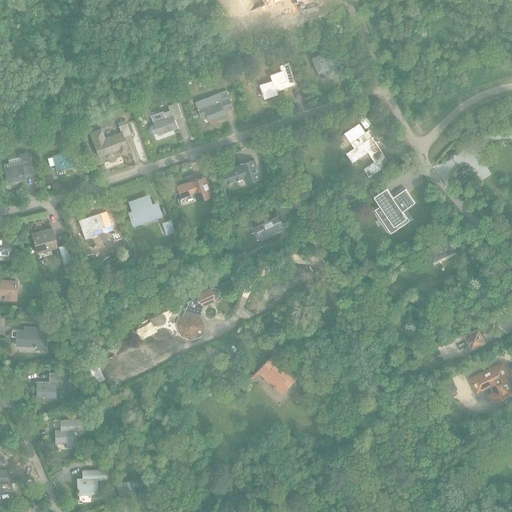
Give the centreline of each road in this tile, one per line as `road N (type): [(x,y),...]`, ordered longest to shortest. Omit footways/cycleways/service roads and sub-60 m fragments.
road 1 (track): [(436,511),(344,328),(268,127)]
road 2 (residential): [(0,211),(30,208),(383,86)]
road 3 (residential): [(511,265),(422,159),(383,86)]
road 4 (residential): [(58,511),(0,373)]
